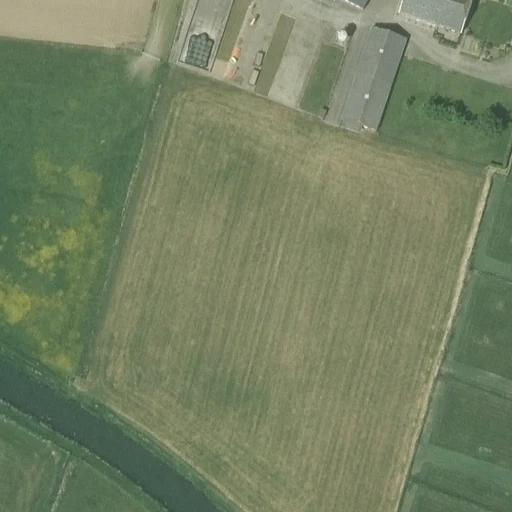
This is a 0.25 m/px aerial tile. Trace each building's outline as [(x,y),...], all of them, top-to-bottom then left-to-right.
[(263,49),(279,2),(273,0),(252,0),(238,40),(263,49)] [(335,0),(361,13),(368,0),(314,0),(321,3),(322,0),(335,0)] [(460,35),(471,0),(405,0),(400,15),(460,35)] [(287,44),(269,94),(289,101),(317,26),(294,17),(284,43),(287,44)] [(209,62),(208,45),(202,46),(200,28),(211,27),(210,19),(194,20),(195,34),(178,36),(181,64),(209,62)] [(375,134),(405,42),(370,30),(340,122),(375,134)] [(222,78),(250,84),(257,53),(228,47),(222,78)]
